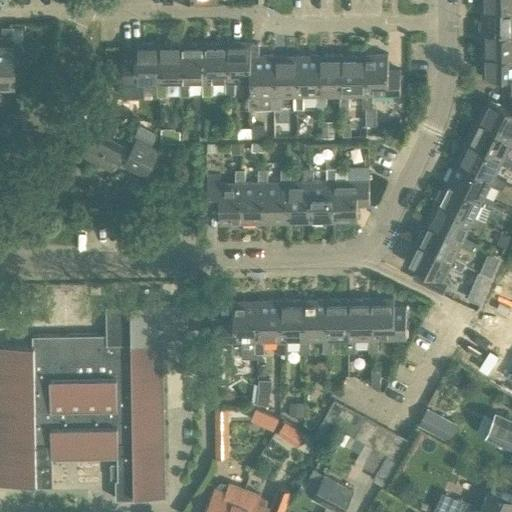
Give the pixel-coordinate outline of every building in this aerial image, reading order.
[(511,6),(482,7),(482,30),(511,29),(511,6)] [(23,26),(1,27),(1,39),(11,39),(20,44),(23,39),(23,26)] [(511,29),(482,30),(483,53),(511,52),(511,29)] [(156,82),(156,95),(166,95),(166,82),(179,82),(182,82),(181,42),(159,43),(159,82),(156,82)] [(182,82),(179,82),(179,95),(189,95),(188,81),(202,81),(205,81),(204,42),(181,42),(182,82)] [(205,81),(202,81),(202,95),(212,95),(212,81),(225,81),(228,81),(227,42),(204,42),(205,81)] [(228,81),(225,81),(225,94),(235,94),(235,81),(250,81),(250,56),(251,56),(251,42),(227,42),(228,81)] [(250,95),(247,95),(248,109),(271,108),(271,95),(274,95),(273,55),(260,55),(260,42),(251,42),(251,56),(250,56),(250,81),(250,95)] [(135,59),(124,59),(124,96),(143,95),(143,82),(156,82),(159,82),(159,43),(135,43),(135,59)] [(11,44),(0,44),(0,81),(18,82),(17,63),(11,63),(11,44)] [(511,52),(483,53),(483,77),(499,76),(499,88),(511,88),(511,52)] [(320,94),(316,94),(316,108),(326,108),(326,94),(339,94),(343,94),(342,54),(319,55),(320,94)] [(343,94),(339,94),(339,107),(349,107),(349,94),(362,94),(365,94),(365,54),(342,54),(343,94)] [(365,94),(362,94),(362,107),(365,107),(365,119),(372,119),(372,94),(400,93),(400,69),(388,69),(388,54),(365,54),(365,94)] [(274,95),(271,95),(271,108),(280,108),(280,95),(293,95),(297,94),(296,55),(273,55),(274,95)] [(297,94),(293,95),(294,108),(303,108),(303,94),(316,94),(320,94),(319,55),(296,55),(297,94)] [(120,79),(120,63),(109,63),(109,79),(120,79)] [(489,97),(478,119),(511,135),(511,95),(508,93),(503,104),(489,97)] [(511,135),(478,119),(468,139),(503,157),(505,154),(510,143),(511,143),(511,135)] [(335,120),(321,120),(322,137),(336,137),(335,120)] [(195,124),(196,142),(206,141),(205,123),(195,124)] [(264,125),(251,126),(251,128),(251,138),(264,138),(264,125)] [(289,125),(276,126),(277,137),(289,137),(289,125)] [(92,129),(80,153),(111,168),(116,157),(123,144),(92,129)] [(123,144),(116,157),(125,162),(138,134),(137,133),(130,148),(123,144)] [(138,134),(125,162),(124,163),(145,174),(146,172),(156,178),(164,162),(154,158),(160,145),(154,142),(138,134)] [(468,139),(458,159),(493,177),(494,175),(500,163),(511,168),(511,158),(505,154),(503,157),(468,139)] [(309,143),(301,143),(301,159),(309,159),(309,143)] [(458,159),(448,180),(483,197),(484,195),(490,184),(507,192),(510,186),(505,183),(507,181),(494,175),(493,177),(458,159)] [(349,181),(336,181),(333,181),(334,221),(357,220),(357,205),(369,204),(369,167),(349,167),(349,181)] [(268,182),(265,182),(266,222),(288,221),(288,182),(291,182),(291,168),(281,168),(281,182),(268,182)] [(304,181),(291,182),(288,182),(288,221),(311,221),(310,181),(314,181),(313,168),(304,168),(304,181)] [(314,181),(310,181),(311,221),(334,221),(333,181),(336,181),(336,168),(326,168),(327,181),(314,181)] [(235,182),(206,183),(207,207),(219,206),(219,222),(243,222),(242,182),(245,182),(245,169),(235,169),(235,182)] [(245,182),(242,182),(243,222),(266,222),(265,182),(268,182),(267,169),(258,169),(258,182),(245,182)] [(448,180),(437,200),(473,218),(474,216),(480,204),(500,214),(504,207),(496,203),(496,201),(484,195),(483,197),(448,180)] [(437,200),(427,221),(463,238),(464,235),(470,224),(482,230),(486,222),(474,216),(473,218),(437,200)] [(427,221),(417,241),(453,258),(454,256),(460,244),(472,250),(476,241),(464,235),(463,238),(427,221)] [(495,244),(504,248),(509,237),(500,233),(495,244)] [(417,241),(406,262),(417,267),(412,277),(443,293),(449,281),(443,278),(450,264),(462,270),(466,262),(454,256),(453,258),(417,241)] [(487,250),(480,270),(492,274),(499,254),(487,250)] [(502,302),(511,286),(511,270),(506,267),(489,294),(502,302)] [(371,339),(368,339),(368,352),(378,352),(378,339),(394,339),(394,298),(370,299),(371,339)] [(303,340),(300,340),(300,353),(310,353),(309,340),(322,340),(325,340),(325,299),(302,300),(303,340)] [(325,340),(322,340),(323,353),(333,352),(333,339),(345,339),(348,339),(348,299),(325,299),(325,340)] [(348,339),(345,339),(346,352),(355,352),(355,339),(368,339),(371,339),(370,299),(348,299),(348,339)] [(233,317),(221,317),(221,341),(231,341),(232,354),(241,354),(241,341),(254,341),(257,341),(256,300),(233,301),(233,317)] [(257,341),(254,341),(254,354),(264,353),(264,340),(277,340),(280,340),(279,300),(256,300),(257,341)] [(280,340),(277,340),(277,353),(287,353),(287,340),(300,340),(303,340),(302,300),(279,300),(280,340)] [(0,483),(37,483),(37,486),(53,485),(52,456),(117,454),(117,478),(115,478),(116,499),(136,498),(136,496),(166,495),(166,494),(164,494),(161,342),(188,342),(187,303),(106,304),(106,333),(32,335),(32,344),(0,344),(0,483)] [(504,339),(480,324),(473,334),(493,346),(498,349),(504,339)] [(493,346),(473,334),(468,331),(462,341),(487,356),(493,346)] [(384,369),(375,369),(375,386),(383,391),(384,389),(384,369)] [(268,404),(270,390),(271,390),(271,379),(258,379),(259,385),(257,403),(268,404)] [(235,395),(226,386),(216,386),(216,402),(235,402),(235,395)] [(334,399),(323,420),(333,426),(345,405),(334,399)] [(290,402),(289,415),(303,416),(304,403),(290,402)] [(273,429),(279,416),(254,404),(248,417),(273,429)] [(345,405),(333,426),(335,427),(344,432),(355,411),(345,405)] [(227,407),(215,407),(216,457),(228,456),(227,407)] [(428,408),(418,426),(448,442),(458,424),(428,408)] [(355,411),(344,432),(354,438),(366,417),(355,411)] [(366,417),(354,438),(365,443),(376,422),(366,417)] [(511,420),(506,418),(498,437),(511,442),(511,454),(510,458),(511,459),(511,420)] [(286,421),(278,433),(298,447),(306,435),(286,421)] [(376,422),(365,443),(375,449),(387,428),(376,422)] [(387,428),(375,449),(386,455),(397,434),(387,428)] [(397,434),(386,455),(397,460),(408,439),(397,434)] [(324,475),(312,498),(338,511),(340,511),(353,490),(324,475)] [(215,487),(205,511),(234,511),(244,488),(230,483),(226,491),(215,487)] [(440,491),(431,511),(511,511),(511,496),(491,487),(491,488),(483,485),(480,488),(477,495),(477,499),(484,502),(479,511),(469,507),(470,505),(442,493),(440,491)] [(279,486),(270,508),(279,511),(281,511),(290,490),(279,486)] [(264,511),(267,506),(256,502),(260,494),(244,488),(234,511),(264,511)]
